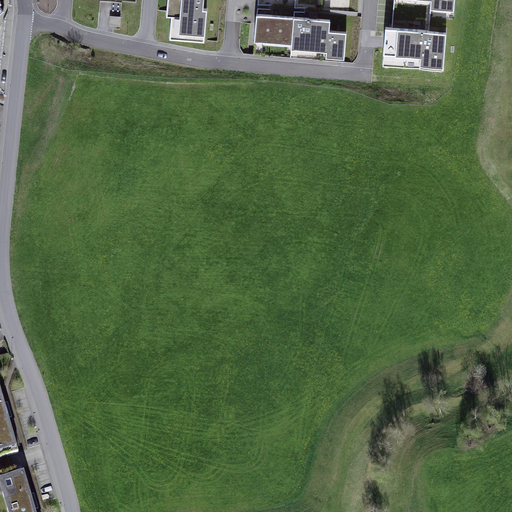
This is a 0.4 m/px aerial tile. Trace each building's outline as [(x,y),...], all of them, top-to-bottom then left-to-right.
[(101,0),(101,26),(121,26),(122,1),(101,0)] [(208,0),(172,0),(170,37),(205,40),(208,0)] [(454,8),(454,0),(393,0),(393,4),(454,8)] [(253,45),(345,53),(347,22),(256,14),(253,45)] [(442,66),(445,32),(385,26),(382,61),(442,66)] [(0,459),(19,454),(0,391),(0,459)] [(35,511),(23,470),(0,476),(0,498),(4,511),(35,511)]
